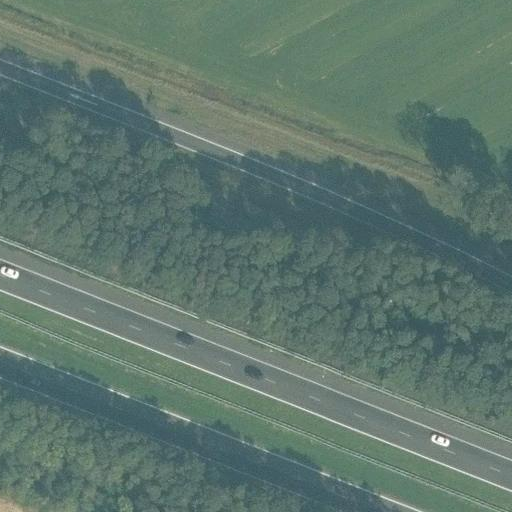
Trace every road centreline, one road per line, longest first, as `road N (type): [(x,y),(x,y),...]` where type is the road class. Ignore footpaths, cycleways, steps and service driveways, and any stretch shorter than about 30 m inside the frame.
road 1 (motorway): [(511,286),(371,217),(0,67)]
road 2 (motorway): [(511,475),(0,275)]
road 3 (motorway): [(0,362),(381,511)]
